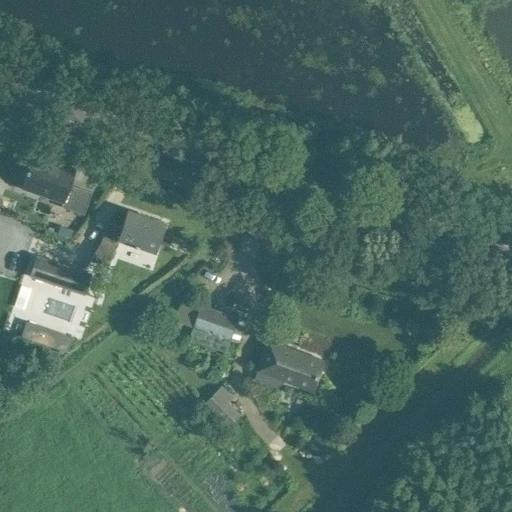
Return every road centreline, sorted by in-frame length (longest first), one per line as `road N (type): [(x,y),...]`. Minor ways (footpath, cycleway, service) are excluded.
road 1 (tertiary): [(511,257),(0,87)]
road 2 (track): [(511,136),(431,0)]
